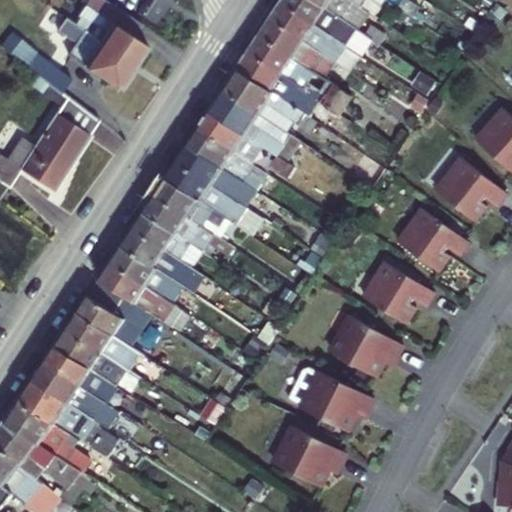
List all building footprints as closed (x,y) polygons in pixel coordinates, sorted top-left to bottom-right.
[(106,33),(101,40),(136,63),(148,45),(134,36),(78,0),(76,0),(68,13),(77,18),(78,16),(106,33)] [(105,0),(78,0),(134,36),(141,23),(105,0)] [(347,47),(358,30),(312,0),(283,0),(281,3),(347,47)] [(360,32),(371,15),(348,0),(312,0),(358,30),(360,32)] [(386,0),(348,0),(371,15),(376,18),(387,0),(386,0)] [(270,20),(336,64),(347,47),(281,3),(270,20)] [(422,23),(406,13),(400,20),(417,30),(422,23)] [(56,31),(76,44),(68,56),(120,90),(136,63),(101,40),(66,17),(56,31)] [(326,80),(336,64),(270,20),(260,36),(326,80)] [(387,37),(373,28),(367,37),(381,46),(387,37)] [(326,80),(260,36),(249,52),(305,89),(308,91),(314,84),(329,94),(335,86),(326,80)] [(18,37),(8,50),(29,67),(62,92),(72,78),(48,62),(58,47),(49,40),(39,53),(18,37)] [(311,108),(298,99),(305,89),(249,52),(238,69),(307,115),(311,108)] [(296,122),(312,133),(319,123),(307,115),(238,69),(224,91),(223,91),(261,116),(268,104),(296,122)] [(329,94),(314,84),(308,91),(324,103),(329,94)] [(329,94),(324,103),(345,116),(355,99),(335,86),(329,94)] [(261,116),(223,91),(210,112),(264,148),(279,157),(288,163),(303,143),(289,135),(261,116)] [(0,182),(9,188),(22,169),(53,191),(100,120),(69,96),(36,146),(23,137),(9,159),(0,153),(0,182)] [(289,135),(296,122),(268,104),(261,116),(289,135)] [(511,118),(501,109),(477,135),(511,166),(511,118)] [(253,165),(264,148),(210,112),(199,129),(253,165)] [(271,176),(253,165),(199,129),(188,145),(259,192),(271,176)] [(248,209),(259,192),(188,145),(178,161),(248,209)] [(288,163),(279,157),(272,168),(289,180),(296,169),(288,163)] [(459,157),(436,184),(475,217),(488,202),(494,207),(504,196),(459,157)] [(245,214),(248,209),(178,161),(166,178),(233,222),(247,233),(254,220),(245,214)] [(227,232),(233,222),(166,178),(155,195),(216,236),(221,229),(227,232)] [(222,239),(216,236),(155,195),(144,212),(206,253),(211,246),(231,259),(237,250),(222,239)] [(420,208),(399,236),(440,267),(452,251),(458,256),(468,243),(420,208)] [(216,259),(206,253),(144,212),(133,229),(194,270),(199,263),(209,269),(216,259)] [(204,276),(194,270),(133,229),(122,246),(183,286),(189,278),(199,284),(204,276)] [(221,229),(216,236),(222,239),(227,232),(221,229)] [(184,287),(183,286),(122,246),(111,263),(173,304),(184,287)] [(383,261),(363,290),(406,319),(417,303),(424,307),(433,294),(383,261)] [(176,306),(173,304),(111,263),(100,280),(127,298),(173,329),(178,322),(170,317),(176,306)] [(124,303),(127,298),(100,280),(78,313),(143,355),(145,357),(157,340),(153,337),(132,324),(138,316),(139,313),(124,303)] [(286,306),(255,285),(246,297),(277,318),(286,306)] [(132,372),(143,355),(78,313),(67,330),(129,370),(132,372)] [(159,329),(138,316),(132,324),(153,337),(159,329)] [(350,316),(332,347),(376,373),(386,356),(393,361),(401,347),(350,316)] [(119,387),(129,370),(67,330),(56,346),(119,387)] [(259,362),(270,344),(256,335),(244,352),(259,362)] [(107,405),(119,387),(56,346),(45,364),(107,405)] [(96,422),(107,405),(45,364),(34,380),(96,422)] [(289,398),(348,429),(357,411),(365,415),(372,401),(309,369),(303,371),(289,398)] [(90,430),(96,422),(34,380),(20,401),(73,436),(110,460),(123,439),(102,425),(96,433),(90,430)] [(67,444),(73,436),(20,401),(6,423),(73,466),(79,456),(82,453),(67,444)] [(220,414),(211,407),(203,419),(213,425),(220,414)] [(90,477),(73,466),(6,423),(0,430),(0,447),(40,480),(46,473),(68,491),(63,497),(65,499),(74,506),(94,480),(90,477)] [(292,428),(276,460),(322,483),(331,465),(338,469),(346,454),(292,428)] [(40,480),(0,447),(0,496),(8,503),(14,495),(35,511),(54,511),(65,499),(63,497),(40,480)] [(511,449),(509,453),(511,455),(505,464),(503,485),(500,484),(499,509),(511,509),(511,449)] [(97,468),(79,456),(73,466),(90,477),(97,468)]
